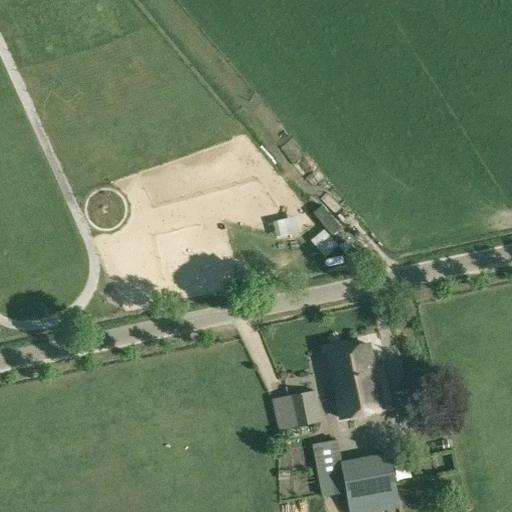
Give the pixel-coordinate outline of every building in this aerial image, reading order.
[(337,246),(324,229),(311,240),(324,256),(337,246)] [(340,418),(382,410),(369,345),(326,353),(340,418)] [(292,429),(321,423),(314,390),(285,397),(292,429)] [(317,473),(340,468),(339,462),(335,440),(311,444),(317,473)] [(388,454),(349,461),(340,463),(348,511),(377,511),(399,508),(388,454)]
